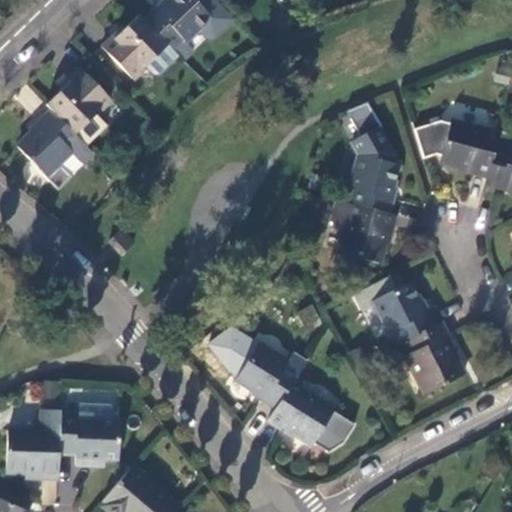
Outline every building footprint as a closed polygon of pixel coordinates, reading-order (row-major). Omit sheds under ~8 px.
[(169,0),(158,11),(156,9),(145,21),(168,45),(173,50),(184,62),(195,52),(186,42),(198,30),(207,39),(214,39),(234,20),(214,0),(169,0)] [(145,21),(139,16),(115,38),(113,36),(102,47),(131,80),(168,45),(145,21)] [(71,82),(47,107),(52,111),(76,136),(111,102),(80,70),(70,80),(71,82)] [(27,85),(15,97),(31,112),(42,100),(27,85)] [(92,154),(80,140),(76,136),(52,111),(41,121),(42,123),(19,147),(47,178),(72,153),(83,163),(92,154)] [(451,125),(441,123),(414,131),(423,160),(436,156),(441,158),(440,163),(474,172),(474,175),(488,179),(496,147),(499,135),(453,123),(451,123),(451,125)] [(353,206),(390,216),(394,201),(391,200),(400,167),(391,165),(392,155),(384,128),(355,137),(360,157),(352,190),(356,191),(353,206)] [(510,151),(496,147),(488,179),(487,186),(501,190),(501,187),(511,190),(511,147),(510,151)] [(391,233),(395,217),(390,216),(353,206),(338,203),(334,220),(350,225),(342,256),(381,266),(389,233),(391,233)] [(133,244),(121,232),(109,244),(119,256),(133,244)] [(408,342),(435,329),(428,314),(425,315),(408,285),(374,301),(390,333),(395,332),(401,345),(408,342)] [(457,351),(443,324),(435,329),(408,342),(414,353),(407,358),(426,396),(464,376),(453,354),(457,351)] [(292,387),(297,378),(285,371),(288,367),(256,348),(236,381),(264,400),(264,403),(276,411),(292,387)] [(334,413),(292,387),(276,411),(268,424),(282,432),(283,430),(313,448),(314,447),(328,456),(343,447),(354,428),(333,415),(334,413)] [(58,433),(58,458),(74,459),(74,469),(91,468),(91,463),(115,462),(116,423),(76,422),(76,416),(57,415),(58,433)] [(39,482),(57,483),(58,458),(58,433),(5,433),(4,475),(39,476),(39,482)] [(142,486),(146,482),(129,468),(125,472),(142,486)] [(178,511),(180,510),(146,482),(142,486),(125,472),(100,504),(104,506),(101,510),(103,511),(178,511)] [(24,511),(0,501),(0,511),(24,511)]
